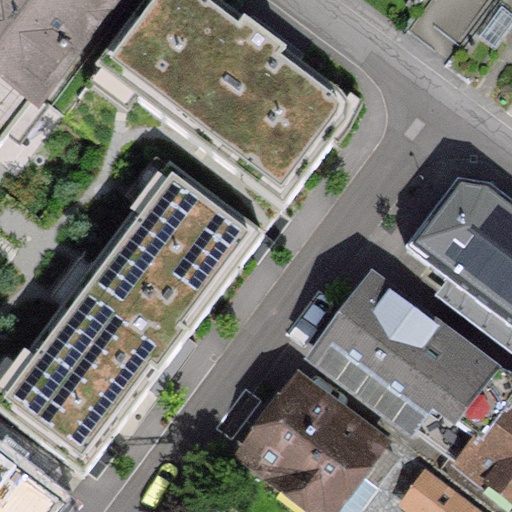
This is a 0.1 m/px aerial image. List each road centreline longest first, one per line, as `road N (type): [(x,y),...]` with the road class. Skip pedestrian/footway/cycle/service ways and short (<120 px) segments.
road 1 (residential): [(130,511),(434,93)]
road 2 (residential): [(434,93),(315,0)]
